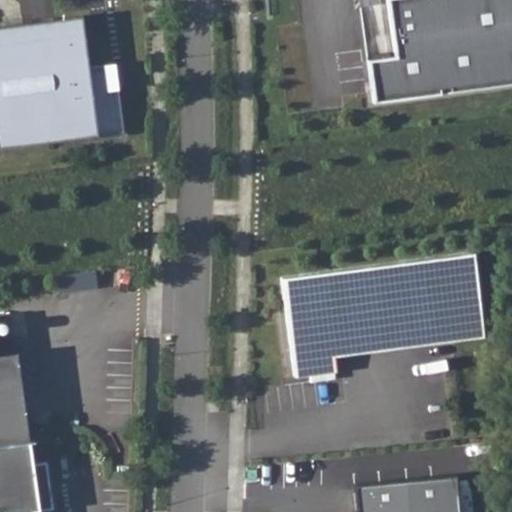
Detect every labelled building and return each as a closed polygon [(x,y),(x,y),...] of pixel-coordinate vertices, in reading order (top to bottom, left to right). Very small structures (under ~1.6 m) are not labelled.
[(511,85),(511,0),(385,0),(394,59),(369,63),(375,104),(511,85)] [(0,25),(0,147),(123,131),(117,86),(112,87),(109,63),(87,66),(80,15),(0,25)] [(109,63),(112,87),(117,86),(113,62),(109,63)] [(281,277),(293,376),(336,370),(332,340),(481,321),(472,252),(281,277)] [(13,341),(0,342),(0,353),(15,351),(13,341)] [(0,511),(30,511),(30,510),(52,506),(45,459),(30,461),(15,351),(0,353),(0,511)] [(457,511),(454,474),(353,484),(355,511),(457,511)]
